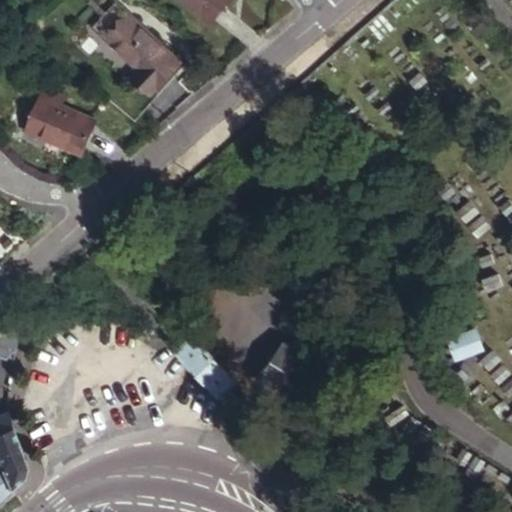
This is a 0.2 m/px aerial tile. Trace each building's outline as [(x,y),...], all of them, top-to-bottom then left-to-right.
[(183,0),(208,20),(223,0),(183,0)] [(105,41),(128,16),(111,2),(89,27),(105,41)] [(151,90),(178,59),(128,16),(105,41),(135,68),(131,73),(151,90)] [(26,130),(83,152),(96,118),(61,105),(64,96),(42,88),(26,130)] [(0,257),(32,225),(3,200),(0,202),(0,257)] [(27,307),(0,331),(0,345),(14,351),(29,309),(27,307)] [(483,328),(455,334),(461,360),(489,354),(483,328)] [(193,335),(176,350),(200,375),(221,398),(237,383),(216,360),(193,335)] [(316,357),(288,343),(270,384),(297,397),(316,357)] [(0,414),(0,429),(9,426),(8,411),(0,414)] [(9,426),(0,429),(0,494),(20,476),(24,466),(8,427),(9,426)]
